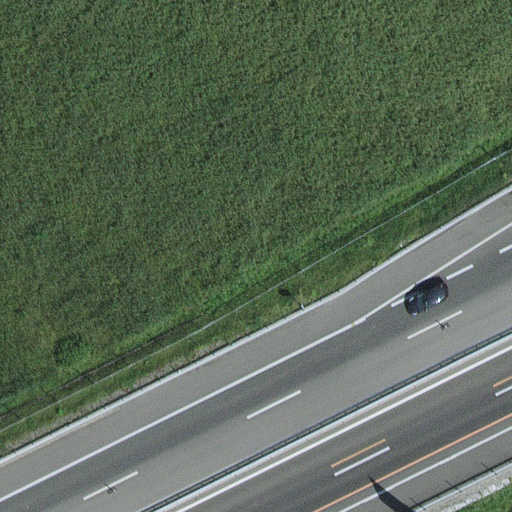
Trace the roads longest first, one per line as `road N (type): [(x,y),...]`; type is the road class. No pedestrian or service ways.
road 1 (motorway): [(511,287),(59,511)]
road 2 (motorway): [(263,511),(511,388)]
